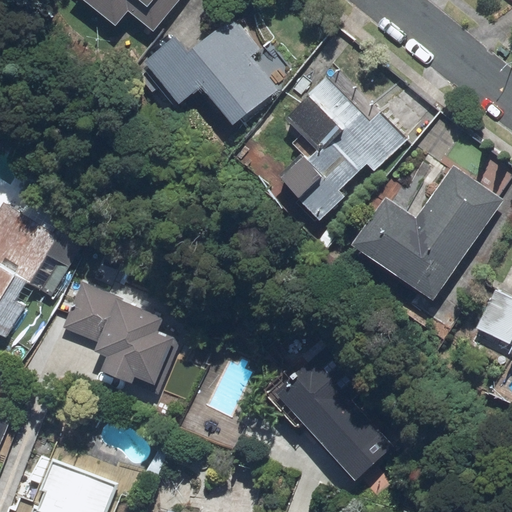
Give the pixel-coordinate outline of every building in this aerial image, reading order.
[(96,0),(121,20),(132,7),(155,25),(175,0),(96,0)] [(192,33),(161,57),(190,95),(210,80),(239,117),(279,86),(254,54),(260,49),(239,23),(204,49),(192,33)] [(381,167),(408,140),(383,114),(373,124),(332,81),(299,112),(331,145),(298,177),(333,213),(354,193),(349,188),(375,162),(381,167)] [(399,200),(370,242),(445,294),(508,202),(459,168),(425,218),(399,200)] [(60,235),(11,206),(0,224),(0,311),(11,318),(60,235)] [(171,316),(98,287),(81,327),(124,344),(118,361),(142,371),(144,366),(166,375),(182,335),(166,329),(171,316)] [(339,353),(296,392),(367,472),(399,444),(356,396),(367,385),(339,353)] [(0,450),(13,420),(0,414),(0,450)] [(116,511),(128,482),(59,456),(42,503),(25,496),(18,511),(116,511)]
